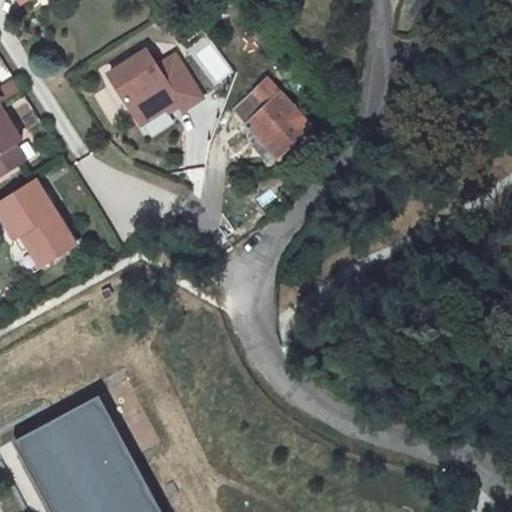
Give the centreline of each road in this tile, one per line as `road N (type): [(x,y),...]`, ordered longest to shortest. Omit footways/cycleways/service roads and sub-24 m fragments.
road 1 (residential): [(511,500),(487,472),(313,406),(269,361),(253,277),(265,249),(372,123)]
road 2 (residential): [(372,123),(448,0)]
road 3 (residential): [(372,123),(385,0)]
